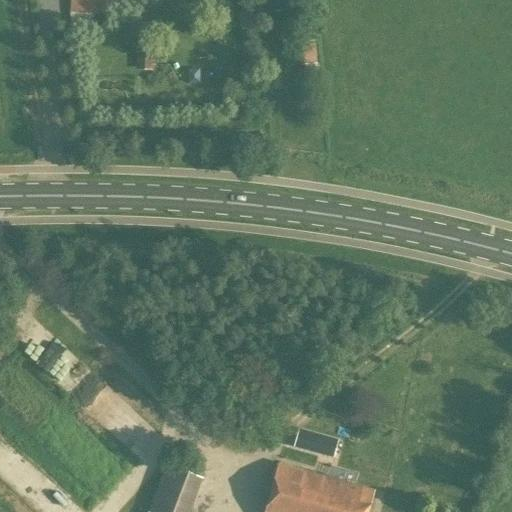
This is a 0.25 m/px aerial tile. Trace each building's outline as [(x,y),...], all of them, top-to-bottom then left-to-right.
[(137,52),(143,92),(156,91),(151,51),(137,52)] [(44,334),(25,355),(59,387),(78,367),(53,344),(54,343),(44,334)] [(94,384),(80,403),(115,430),(129,411),(94,384)] [(322,438),(317,454),(333,458),(337,443),(322,438)] [(148,511),(190,511),(202,481),(166,466),(148,511)] [(266,511),(367,511),(373,492),(279,467),(266,511)]
